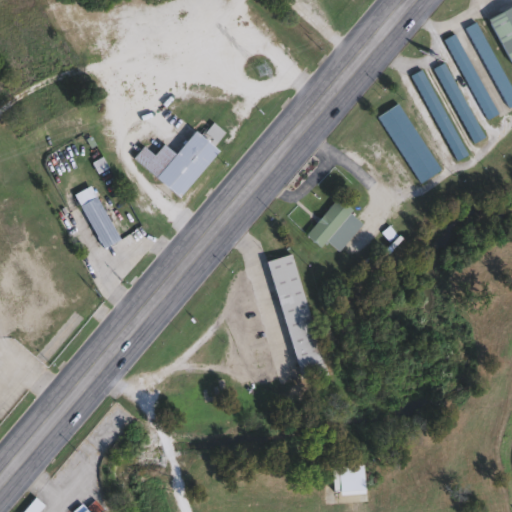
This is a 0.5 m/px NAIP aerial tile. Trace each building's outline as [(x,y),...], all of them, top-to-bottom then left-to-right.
[(485,17),(511,3),(511,62),(508,64),(485,17)] [(473,21),(511,95),(511,102),(504,107),(462,26),(473,21)] [(451,32),(494,113),(483,118),(441,38),(451,32)] [(443,61),(479,137),(468,143),(431,66),(443,61)] [(451,160),(409,73),(421,68),(462,154),(451,160)] [(396,102),(436,169),(415,182),(375,114),(396,102)] [(220,144),(182,192),(134,153),(144,141),(156,150),(165,139),(177,149),(196,125),(203,131),(215,117),(227,127),(215,141),(220,144)] [(90,184),(115,239),(98,247),(73,192),(90,184)] [(317,246),(303,233),(334,198),(361,221),(335,250),(323,239),(317,246)] [(296,378),(263,260),(289,252),(322,370),(296,378)] [(126,420),(119,428),(108,419),(115,410),(126,420)] [(330,465),(360,465),(360,491),(330,491),(330,465)] [(69,511),(79,503),(85,511),(69,511)]
